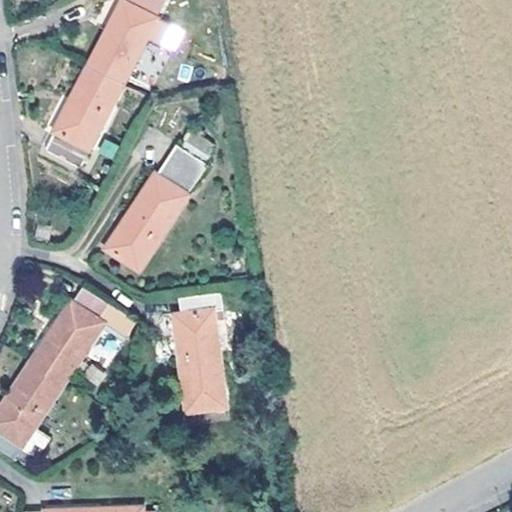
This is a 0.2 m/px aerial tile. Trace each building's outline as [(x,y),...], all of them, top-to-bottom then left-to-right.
[(126,0),(123,0),(90,64),(125,82),(150,34),(143,31),(152,14),(158,17),(167,0),(126,0),(127,0),(126,0)] [(143,31),(150,34),(158,17),(152,14),(143,31)] [(90,64),(48,148),(82,165),(90,148),(85,144),(92,129),(98,132),(125,82),(90,64)] [(92,129),(85,144),(90,148),(98,132),(92,129)] [(216,143),(193,129),(183,145),(209,163),(216,143)] [(150,254),(209,163),(183,145),(178,143),(159,173),(156,173),(109,247),(134,265),(145,250),(150,254)] [(145,250),(134,265),(139,268),(150,254),(145,250)] [(128,337),(138,320),(85,285),(77,297),(73,300),(32,361),(65,382),(93,340),(97,342),(109,325),(128,337)] [(222,291),(180,295),(183,313),(185,335),(178,335),(189,409),(227,404),(215,319),(226,317),(222,291)] [(176,313),(178,335),(185,335),(183,313),(176,313)] [(65,382),(32,361),(0,409),(0,449),(13,458),(19,452),(24,445),(40,457),(52,437),(35,426),(65,382)] [(35,463),(40,457),(24,445),(19,452),(35,463)]
